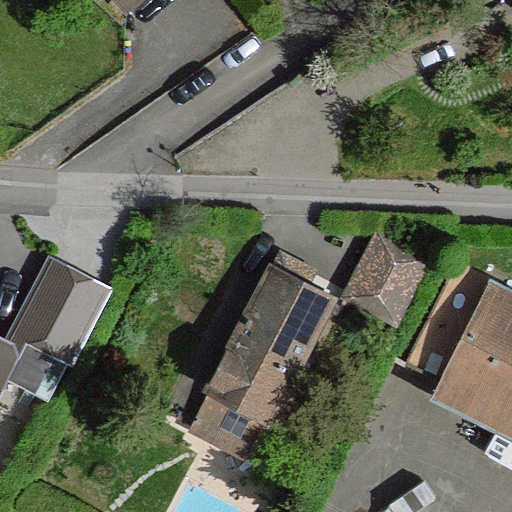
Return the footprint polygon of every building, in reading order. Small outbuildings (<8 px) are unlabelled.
[(142,0),(120,0),(130,11),(142,0)] [(428,260),(379,235),(350,298),(397,322),(428,260)] [(55,261),(19,334),(69,359),(108,288),(55,261)] [(332,299),(275,273),(241,338),(297,369),(332,299)] [(447,382),(492,294),(455,275),(412,364),(447,382)] [(511,414),(511,304),(492,294),(447,382),(511,414)] [(17,353),(5,378),(49,401),(69,359),(19,334),(9,347),(17,353)] [(297,369),(241,338),(215,386),(269,417),(297,369)] [(9,347),(0,342),(0,388),(5,378),(17,353),(9,347)]
